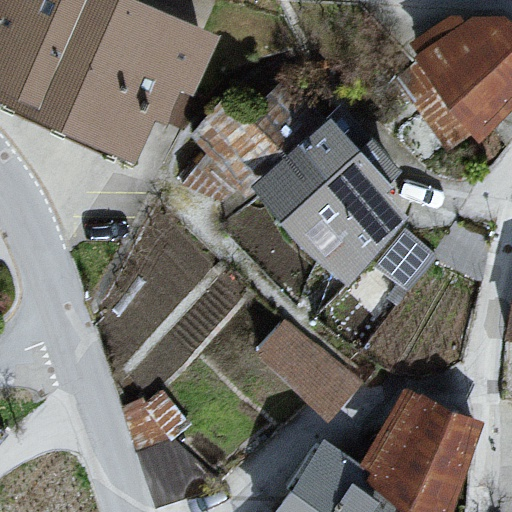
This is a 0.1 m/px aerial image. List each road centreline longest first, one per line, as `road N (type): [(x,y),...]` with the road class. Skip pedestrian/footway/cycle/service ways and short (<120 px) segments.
road 1 (residential): [(112,511),(57,332)]
road 2 (residential): [(57,332),(16,200),(0,184)]
